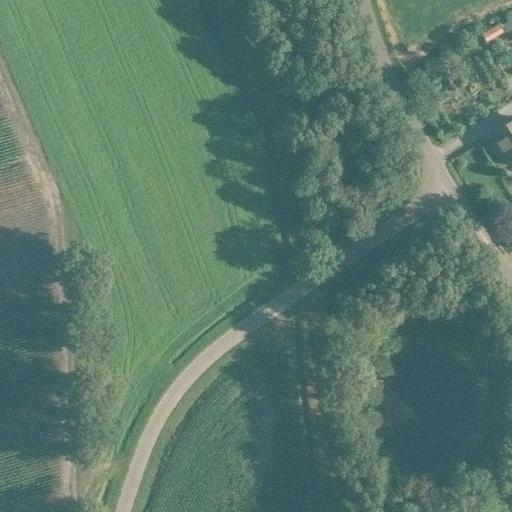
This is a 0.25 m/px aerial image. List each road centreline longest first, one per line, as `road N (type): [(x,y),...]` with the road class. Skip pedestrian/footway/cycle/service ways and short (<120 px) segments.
road 1 (unclassified): [(122,511),(164,415),(193,371),(227,336),(446,170)]
road 2 (unclassified): [(446,170),(402,94),(370,0)]
road 3 (unclassified): [(511,276),(446,170)]
